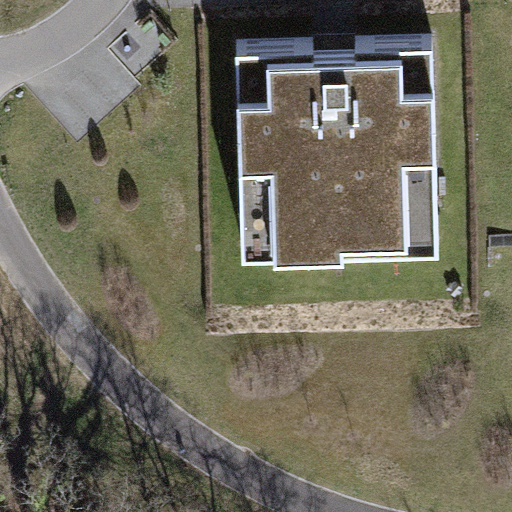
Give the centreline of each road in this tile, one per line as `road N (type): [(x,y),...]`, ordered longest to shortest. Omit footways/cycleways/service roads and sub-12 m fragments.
road 1 (residential): [(0,219),(95,362),(221,453),(335,511)]
road 2 (residential): [(107,0),(58,52),(0,70)]
